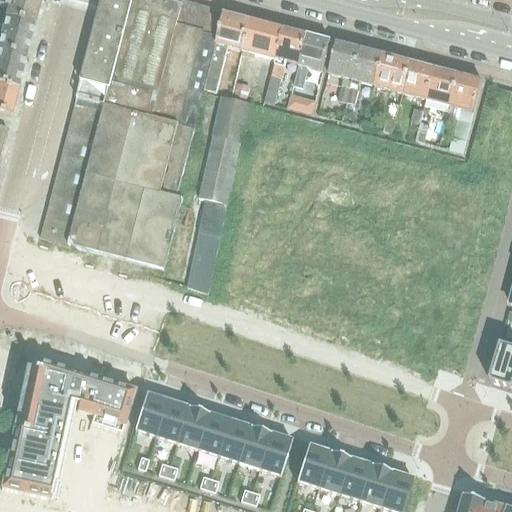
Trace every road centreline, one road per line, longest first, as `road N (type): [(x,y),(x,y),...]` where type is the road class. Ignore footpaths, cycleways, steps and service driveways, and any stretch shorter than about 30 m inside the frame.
road 1 (residential): [(464,406),(0,242)]
road 2 (residential): [(0,311),(449,462)]
road 3 (residential): [(0,242),(44,132),(78,0)]
road 4 (secondary): [(303,0),(511,54)]
